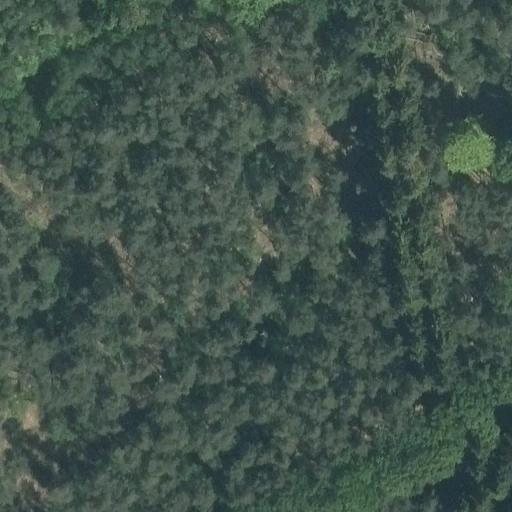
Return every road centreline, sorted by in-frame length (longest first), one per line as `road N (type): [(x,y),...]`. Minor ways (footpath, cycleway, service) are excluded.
road 1 (track): [(235,511),(511,366)]
road 2 (track): [(171,0),(0,88)]
